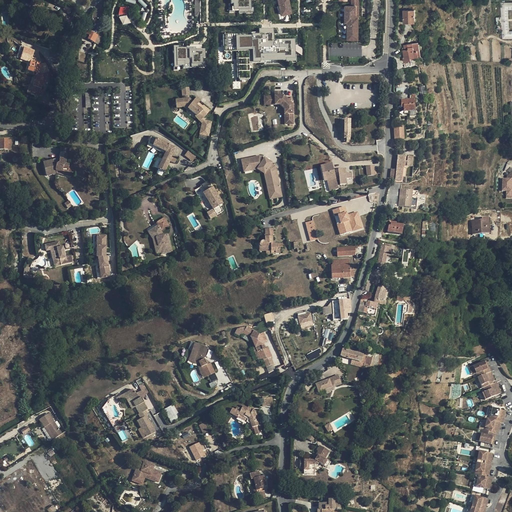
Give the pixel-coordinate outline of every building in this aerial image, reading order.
[(44,5),(32,0),(28,8),(34,11),(42,14),(41,17),(52,21),(55,13),(42,8),(44,5)] [(252,15),(251,0),(227,0),(229,15),(252,15)] [(290,0),(279,0),(282,14),(293,12),(290,0)] [(511,9),(511,2),(500,3),(502,39),(511,38),(511,31),(509,31),(508,10),(511,9)] [(66,5),(63,9),(69,15),(72,9),(66,5)] [(350,33),(350,39),(359,39),(359,17),(356,17),(357,5),(346,5),(345,27),(348,27),(348,33),(350,33)] [(119,15),(129,15),(128,6),(119,7),(119,15)] [(415,10),(404,10),(404,12),(405,12),(405,13),(404,13),(404,22),(410,22),(410,21),(415,20),(415,10)] [(130,23),(127,14),(119,17),(123,26),(130,23)] [(257,33),(222,35),(223,52),(237,52),(237,80),(250,80),(250,64),(265,63),(264,61),(280,61),(280,63),(296,62),(295,36),(287,36),(287,32),(274,33),(274,29),(257,30),(257,33)] [(88,31),(84,37),(94,42),(97,44),(101,38),(88,31)] [(418,42),(404,45),(405,49),(403,49),(404,56),(403,57),(404,61),(408,60),(408,58),(410,58),(415,57),(421,56),(418,42)] [(188,46),(170,45),(170,71),(207,67),(205,46),(188,46)] [(35,51),(24,47),(22,54),(28,57),(27,61),(30,62),(28,71),(33,73),(33,72),(37,73),(35,80),(34,80),(33,86),(29,85),(28,87),(25,86),(24,89),(28,90),(32,91),(31,94),(31,95),(39,97),(41,89),(42,85),(44,86),(46,79),(51,80),(51,75),(50,74),(50,73),(50,71),(47,65),(46,62),(42,64),(35,62),(36,59),(32,57),(35,51)] [(277,96),(274,96),(274,105),(280,105),(284,109),(284,114),(288,114),(288,124),(293,124),(293,105),(291,103),(291,101),(287,98),(285,98),(283,96),(280,96),(280,91),(277,92),(277,96)] [(274,96),(264,96),(264,105),(274,105),(274,96)] [(183,105),(189,109),(197,115),(201,120),(206,115),(202,111),(196,106),(192,103),(187,99),(175,100),(176,106),(183,105)] [(413,101),(401,101),(401,106),(404,106),(404,108),(404,112),(409,112),(410,112),(414,112),(413,101)] [(400,128),(394,128),(395,140),(404,140),(403,127),(400,128)] [(164,173),(170,161),(170,160),(172,155),(174,150),(175,149),(175,148),(174,148),(174,147),(156,138),(153,145),(166,152),(163,158),(158,170),(164,173)] [(7,140),(0,140),(0,150),(7,150),(11,150),(11,140),(7,140)] [(193,161),(196,155),(187,151),(184,156),(193,161)] [(163,158),(158,156),(153,167),(158,170),(163,158)] [(259,156),(241,160),(243,168),(251,166),(251,168),(257,167),(266,173),(268,184),(278,182),(275,166),(271,164),(272,162),(264,158),(264,159),(259,156)] [(404,156),(397,156),(396,170),(391,169),(390,180),(401,181),(404,156)] [(53,160),(43,163),(46,176),(56,173),(56,171),(62,172),(61,175),(72,177),(73,174),(74,167),(74,166),(69,165),(66,164),(66,160),(59,158),(59,159),(58,163),(54,164),(53,160)] [(344,169),(338,169),(338,173),(334,173),(332,164),(323,166),(324,167),(321,167),(323,174),(325,173),(327,180),(327,181),(330,180),(332,188),(329,188),(330,191),(338,189),(336,180),(339,180),(340,186),(346,185),(346,179),(352,178),(351,173),(345,174),(344,169)] [(366,166),(367,176),(376,175),(375,165),(366,166)] [(81,168),(74,167),(73,174),(79,175),(85,178),(88,171),(81,168)] [(511,171),(507,177),(506,179),(502,179),(502,191),(506,191),(506,197),(511,196),(511,171)] [(223,204),(213,187),(212,188),(208,190),(205,192),(203,193),(213,210),(208,213),(207,214),(211,219),(222,213),(223,211),(223,210),(220,206),(223,204)] [(274,188),(268,189),(270,199),(282,197),(280,188),(274,189),(274,188)] [(399,206),(411,208),(412,190),(400,189),(400,197),(401,197),(401,199),(399,199),(399,206)] [(68,193),(65,195),(69,201),(64,203),(68,208),(72,205),(74,208),(77,206),(68,193)] [(345,207),(336,210),(343,234),(362,229),(358,214),(348,216),(345,207)] [(336,210),(333,211),(340,235),(343,234),(336,210)] [(481,220),(472,221),(472,234),(484,234),(489,234),(491,234),(490,217),(488,218),(481,218),(481,220)] [(153,229),(151,230),(156,238),(158,246),(159,246),(161,252),(162,254),(167,253),(166,251),(171,250),(169,240),(168,240),(167,238),(165,238),(164,235),(163,235),(160,231),(169,226),(164,218),(156,223),(158,225),(156,227),(153,229)] [(312,222),(305,225),(310,239),(317,237),(312,222)] [(396,223),(391,222),(390,226),(390,227),(388,227),(387,232),(394,233),(395,232),(402,233),(403,226),(396,224),(396,223)] [(273,229),(265,229),(265,235),(264,235),(265,237),(265,242),(264,242),(264,241),(263,241),(262,241),(261,241),(260,242),(259,243),(259,251),(266,251),(271,251),(271,253),(280,253),(280,247),(283,247),(282,244),(274,244),(272,244),(272,242),(272,236),(272,235),(273,235),(273,234),(273,229)] [(151,230),(148,232),(153,239),(156,238),(151,230)] [(96,258),(97,258),(105,258),(105,237),(96,237),(96,258)] [(388,243),(381,241),(377,261),(385,262),(388,243)] [(59,242),(49,244),(50,250),(53,249),(56,260),(53,260),(55,267),(73,262),(71,256),(65,257),(62,247),(60,247),(59,242)] [(415,246),(409,245),(408,249),(407,255),(413,257),(415,246)] [(355,247),(337,248),(338,257),(356,255),(355,247)] [(106,258),(105,258),(97,258),(97,259),(101,279),(110,277),(106,258)] [(349,260),(341,260),(341,265),(333,265),(331,265),(332,279),(344,278),(350,277),(354,277),(353,269),(350,269),(349,260)] [(371,303),(367,302),(367,304),(366,303),(363,303),(364,298),(361,297),(360,302),(359,306),(358,312),(367,314),(375,316),(376,311),(378,304),(379,300),(384,302),(385,297),(387,289),(383,287),(378,286),(376,294),(375,298),(374,303),(371,303)] [(345,301),(339,301),(340,308),(340,313),(340,317),(341,317),(341,320),(341,321),(343,321),(342,320),(344,320),(348,320),(347,319),(347,313),(349,313),(350,313),(350,301),(345,301)] [(333,309),(333,307),(332,307),(325,307),(326,315),(333,314),(333,309)] [(297,316),(298,319),(299,325),(312,322),(309,313),(297,316)] [(271,330),(267,321),(260,324),(257,326),(253,327),(252,329),(247,327),(246,328),(245,327),(238,330),(236,333),(241,337),(243,333),(250,337),(252,338),(254,343),(260,358),(264,356),(265,359),(263,360),(266,367),(274,364),(271,357),(271,356),(268,347),(265,348),(264,344),(259,334),(264,333),(271,330)] [(194,343),(189,358),(199,361),(201,367),(206,377),(215,373),(210,363),(206,364),(204,359),(208,347),(194,343)] [(254,343),(253,344),(253,348),(258,359),(261,359),(254,343)] [(363,355),(343,349),(341,356),(343,357),(361,362),(363,357),(366,358),(366,355),(363,354),(363,355)] [(321,355),(319,350),(308,354),(310,359),(321,355)] [(363,368),(369,370),(372,358),(370,358),(369,360),(366,359),(365,362),(365,361),(363,368)] [(479,377),(489,372),(487,369),(489,368),(486,361),(473,366),(476,373),(477,373),(479,377)] [(274,364),(266,367),(269,373),(276,370),(274,364)] [(483,388),(493,384),(492,382),(494,381),(490,372),(489,372),(479,377),(477,377),(482,388),(483,388)] [(142,378),(136,381),(141,390),(142,392),(148,389),(142,378)] [(315,384),(319,393),(333,387),(330,379),(315,384)] [(493,384),(483,388),(485,392),(484,392),(487,399),(501,394),(496,382),(493,384)] [(132,389),(118,397),(121,401),(128,397),(133,401),(135,407),(139,414),(146,410),(147,409),(141,397),(139,398),(138,396),(136,393),(132,389)] [(142,392),(141,390),(136,393),(138,396),(139,398),(141,397),(142,400),(148,390),(148,389),(142,392)] [(133,401),(128,397),(126,398),(132,408),(135,407),(133,401)] [(112,411),(112,410),(111,409),(111,408),(111,407),(112,406),(112,405),(113,405),(114,405),(115,405),(110,399),(109,398),(108,399),(108,400),(105,404),(104,404),(104,405),(101,409),(107,419),(108,420),(113,428),(123,421),(120,416),(118,417),(117,417),(116,417),(115,417),(114,417),(114,416),(113,416),(113,415),(113,414),(113,413),(113,412),(112,411)] [(174,404),(164,408),(170,421),(180,416),(174,404)] [(230,413),(238,417),(239,414),(248,419),(246,422),(251,424),(252,428),(254,427),(256,434),(261,432),(254,409),(253,409),(253,410),(250,409),(251,408),(248,407),(248,408),(243,405),(241,409),(237,407),(235,410),(232,408),(230,413)] [(490,415),(489,419),(499,422),(500,422),(503,423),(506,411),(491,408),(489,415),(490,415)] [(138,414),(141,419),(146,416),(148,414),(146,410),(139,414),(138,414)] [(49,413),(39,419),(44,427),(46,426),(55,438),(62,433),(49,413)] [(141,419),(137,421),(141,428),(146,437),(155,432),(153,429),(150,423),(146,416),(141,419)] [(484,430),(495,433),(498,434),(500,427),(498,427),(499,422),(489,419),(487,419),(484,430)] [(46,426),(44,427),(53,440),(55,438),(46,426)] [(146,437),(141,428),(138,430),(142,439),(146,437)] [(494,438),(495,433),(484,430),(483,430),(480,442),(493,445),(495,438),(494,438)] [(306,438),(314,443),(317,436),(309,432),(306,438)] [(195,464),(205,459),(197,444),(187,449),(195,464)] [(320,452),(315,460),(309,460),(300,460),(300,467),(304,467),(304,469),(304,474),(309,474),(309,471),(315,471),(315,466),(318,466),(319,463),(324,466),(328,461),(325,459),(330,452),(319,446),(316,450),(318,451),(320,452)] [(479,451),(476,462),(490,465),(491,460),(493,460),(494,454),(479,451)] [(130,486),(140,490),(145,478),(146,475),(150,477),(149,479),(156,482),(158,477),(160,478),(162,472),(153,469),(152,469),(153,464),(145,461),(143,465),(141,465),(139,469),(137,468),(130,486)] [(478,475),(485,476),(486,475),(490,476),(491,470),(489,469),(490,465),(476,462),(474,474),(478,475)] [(263,487),(266,486),(264,476),(260,477),(259,472),(250,474),(251,480),(254,479),(256,486),(253,487),(254,493),(257,493),(262,491),(261,489),(263,489),(263,487)] [(485,476),(478,475),(477,479),(476,479),(474,486),(489,489),(491,477),(485,476)] [(264,491),(262,491),(257,493),(259,499),(266,497),(264,491)] [(474,507),(484,511),(485,506),(487,507),(489,500),(476,496),(473,503),(475,504),(474,507)] [(328,503),(319,503),(319,510),(318,510),(317,511),(334,511),(334,510),(335,510),(335,499),(328,500),(328,503)]
